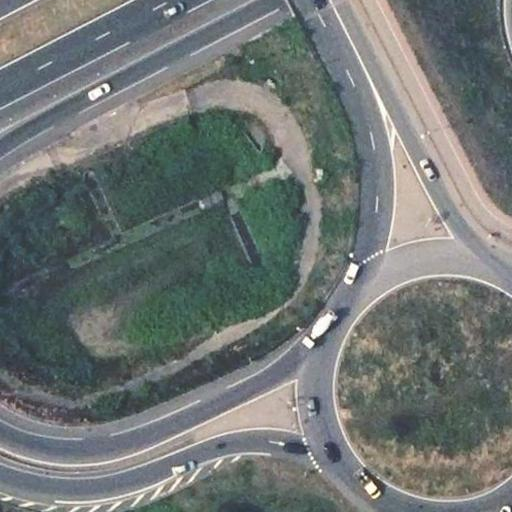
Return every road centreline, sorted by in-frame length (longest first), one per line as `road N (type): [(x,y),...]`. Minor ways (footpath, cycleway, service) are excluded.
road 1 (motorway): [(322,344),(145,436),(47,446),(0,430)]
road 2 (motorway): [(0,475),(82,491),(231,443),(330,450)]
road 3 (motorway): [(0,144),(273,0)]
road 4 (secondary): [(482,259),(362,65)]
road 5 (secondary): [(362,65),(376,220),(362,281)]
road 6 (motorway): [(0,89),(173,0)]
road 7 (secondary): [(482,259),(419,256),(362,281)]
